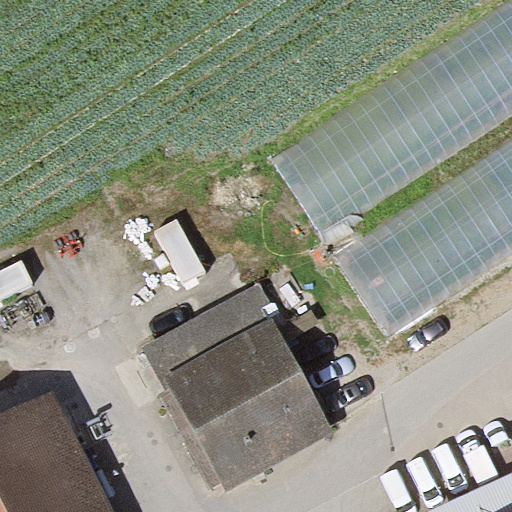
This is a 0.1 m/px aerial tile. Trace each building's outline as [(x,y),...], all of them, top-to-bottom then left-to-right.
[(511,106),(511,0),(505,0),(272,157),(324,233),(511,106)] [(511,257),(511,136),(335,254),(391,338),(511,257)] [(178,220),(157,231),(183,279),(204,268),(178,220)] [(261,282),(145,345),(170,390),(161,395),(213,489),(224,482),(228,490),(335,432),(266,307),(273,304),(261,282)] [(116,511),(54,390),(0,417),(0,511),(116,511)]
